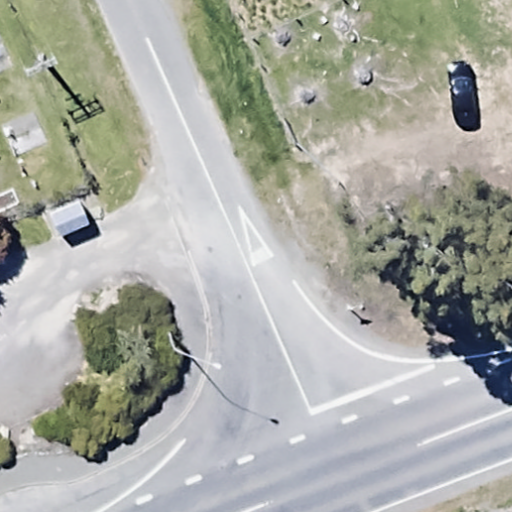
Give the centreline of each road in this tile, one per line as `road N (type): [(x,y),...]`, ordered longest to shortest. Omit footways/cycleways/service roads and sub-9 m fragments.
road 1 (residential): [(356,445),(155,0)]
road 2 (primary): [(198,511),(356,445)]
road 3 (primary): [(356,445),(511,388)]
